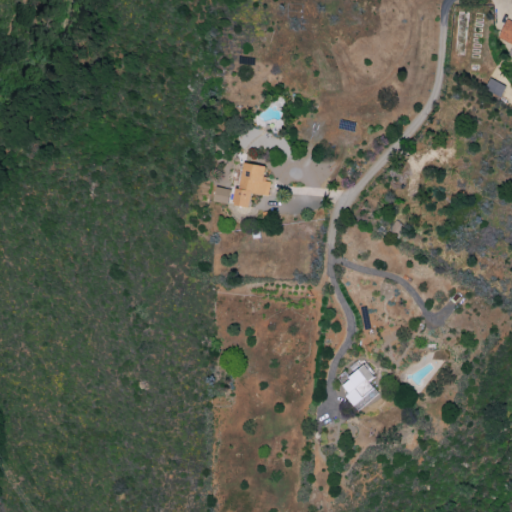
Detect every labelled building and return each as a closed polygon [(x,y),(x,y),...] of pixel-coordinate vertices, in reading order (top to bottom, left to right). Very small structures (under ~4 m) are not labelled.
[(497,41),(511,47),(511,21),(506,19),(497,41)] [(485,90),(501,97),(506,86),(490,78),(485,90)] [(265,167),(242,162),(235,205),(250,208),(252,194),(267,196),(269,182),(263,181),(265,167)] [(230,189),(215,187),(214,202),(229,204),(230,189)] [(370,381),(375,377),(366,365),(339,387),(358,412),(381,395),(370,381)]
